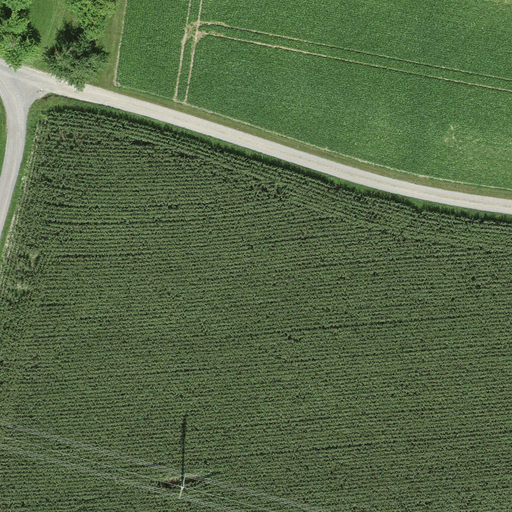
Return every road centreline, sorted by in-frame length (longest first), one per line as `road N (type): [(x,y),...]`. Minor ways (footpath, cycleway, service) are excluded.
road 1 (track): [(24,87),(66,87),(426,195),(511,206)]
road 2 (track): [(24,87),(0,212)]
